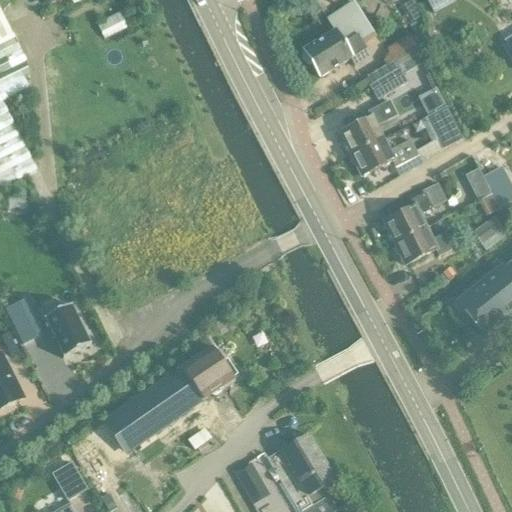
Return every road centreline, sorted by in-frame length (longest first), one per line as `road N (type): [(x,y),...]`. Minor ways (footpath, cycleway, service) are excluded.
road 1 (tertiary): [(205,4),(381,342)]
road 2 (residential): [(381,342),(273,404),(178,511)]
road 3 (tertiary): [(381,342),(468,511)]
